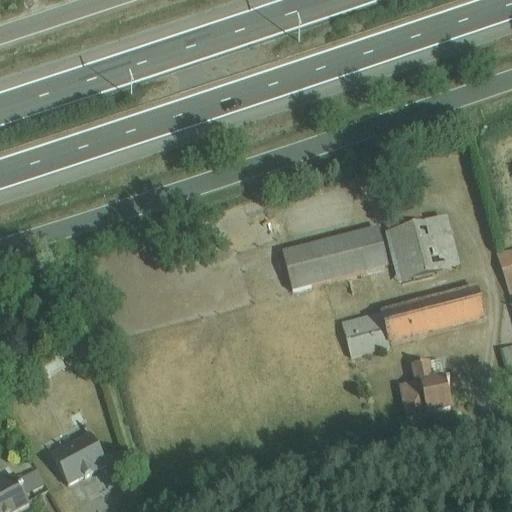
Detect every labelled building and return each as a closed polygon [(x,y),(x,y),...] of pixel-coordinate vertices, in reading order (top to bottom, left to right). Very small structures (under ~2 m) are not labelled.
[(420,211),(383,220),(387,235),(385,235),(398,288),(460,272),(447,221),(424,227),(420,211)] [(359,236),(369,276),(388,271),(378,231),(359,236)] [(369,276),(359,236),(282,256),(292,295),(369,276)] [(511,254),(497,260),(509,302),(511,301),(511,254)] [(381,316),(341,327),(351,363),(390,352),(389,349),(486,323),(476,289),(380,314),(381,316)] [(508,378),(511,376),(511,350),(501,353),(508,378)] [(58,358),(27,374),(34,388),(65,372),(58,358)] [(414,386),(399,389),(405,422),(451,413),(441,364),(410,369),(414,386)] [(89,437),(51,458),(68,489),(91,478),(91,477),(106,469),(103,459),(100,457),(89,437)] [(17,485),(25,499),(45,488),(38,474),(17,485)] [(25,499),(17,485),(13,477),(0,484),(0,511),(19,511),(29,507),(25,499)]
